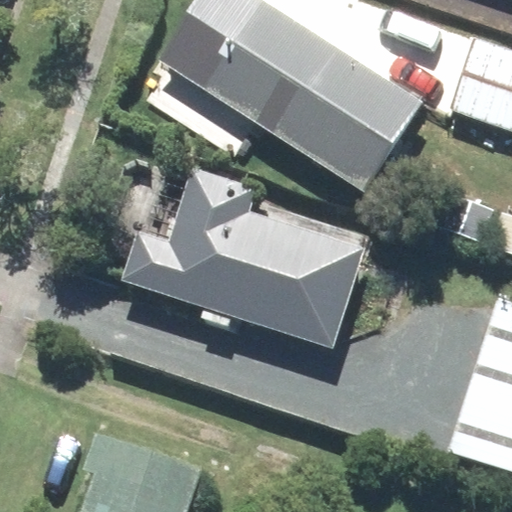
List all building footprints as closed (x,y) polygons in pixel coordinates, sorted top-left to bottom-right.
[(256,0),(204,0),(161,65),(370,202),(429,114),(256,0)] [(399,26),(385,66),(464,92),(454,121),(511,140),(511,59),(478,48),(477,52),(399,26)] [(145,244),(128,295),(210,321),(207,330),(236,340),(239,330),(341,362),(373,261),(257,224),(264,201),(198,180),(175,253),(145,244)] [(511,311),(504,309),(454,464),(511,484),(511,311)] [(197,511),(208,481),(102,445),(89,482),(101,486),(92,511),(197,511)]
